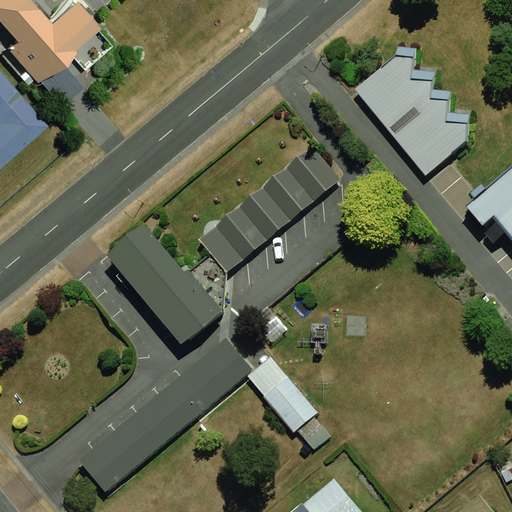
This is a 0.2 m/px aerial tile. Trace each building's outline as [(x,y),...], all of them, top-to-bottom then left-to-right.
[(31,0),(0,0),(0,20),(19,43),(10,51),(38,84),(101,30),(78,4),(53,25),(31,0)] [(398,53),(356,87),(427,173),(469,139),(469,121),(451,117),(451,99),(434,96),(433,76),(416,74),(417,56),(398,53)] [(0,168),(49,127),(0,69),(0,168)] [(312,146),(200,240),(226,272),(339,179),(312,146)] [(511,167),(466,206),(482,225),(495,216),(511,237),(511,167)] [(107,255),(180,344),(222,310),(188,269),(184,272),(144,224),(107,255)] [(226,338),(79,460),(105,491),(252,369),(226,338)] [(270,357),(247,376),(294,432),(317,413),(270,357)] [(361,511),(334,479),(303,505),(294,511),(361,511)] [(489,511),(476,497),(459,511),(489,511)]
